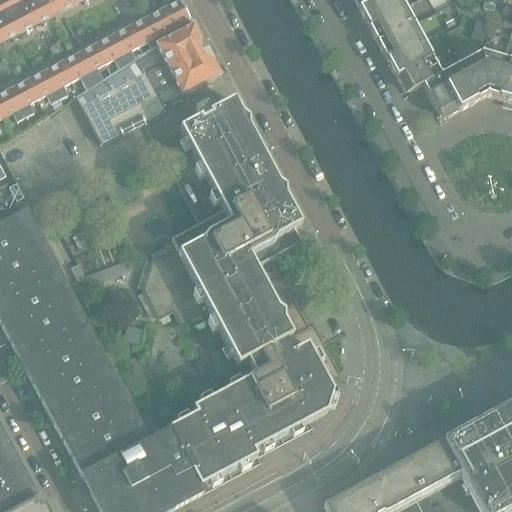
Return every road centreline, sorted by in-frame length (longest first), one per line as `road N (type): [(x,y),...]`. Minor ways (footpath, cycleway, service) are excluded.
road 1 (residential): [(202,0),(364,305),(377,342),(375,399)]
road 2 (residential): [(319,0),(451,236),(483,254),(511,247)]
road 3 (residential): [(0,382),(67,511)]
road 4 (residential): [(511,361),(465,386),(404,402),(375,399)]
